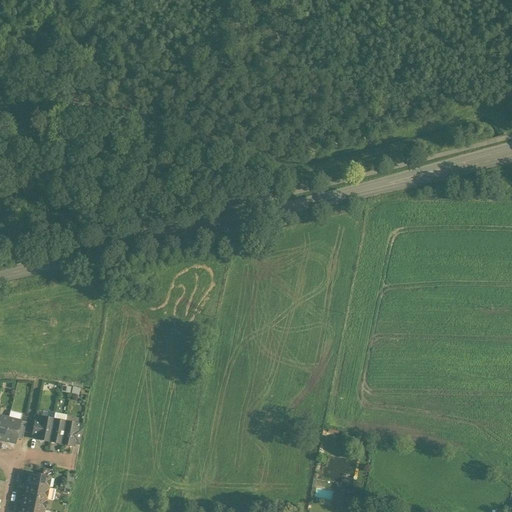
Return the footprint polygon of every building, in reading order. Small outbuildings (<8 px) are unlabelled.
[(10,413),(9,418),(21,421),(22,416),(10,413)] [(9,418),(0,416),(0,439),(3,441),(9,418)] [(49,442),(53,419),(41,417),(40,422),(37,436),(37,440),(49,442)] [(21,421),(9,418),(3,441),(15,443),(16,439),(21,421)] [(65,422),(53,419),(49,442),(61,444),(65,422)] [(26,423),(21,421),(16,439),(22,440),(26,423)] [(37,436),(40,422),(34,421),(32,435),(37,436)] [(77,424),(65,422),(61,444),(73,447),(74,443),(76,429),(77,424)] [(80,444),(82,430),(76,429),(74,443),(80,444)] [(55,471),(43,469),(42,475),(42,476),(51,477),(54,478),(55,471)] [(42,475),(29,473),(26,484),(49,488),(51,477),(42,476),(42,475)] [(49,488),(26,484),(24,495),(47,499),(49,488)] [(346,493),(338,492),(338,493),(337,495),(337,499),(344,500),(346,493)] [(47,499),(24,495),(22,506),(45,510),(47,499)] [(344,500),(337,499),(335,507),(343,508),(344,500)]
